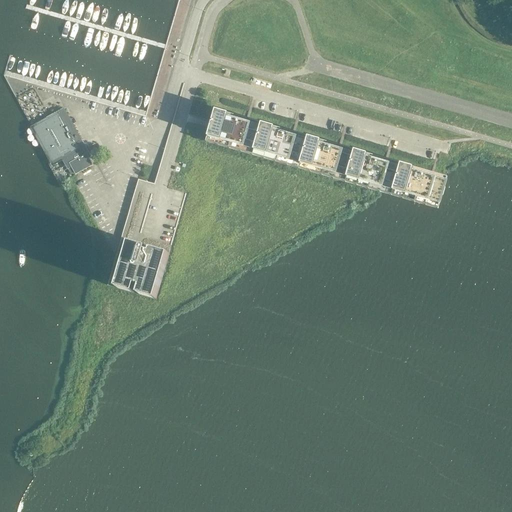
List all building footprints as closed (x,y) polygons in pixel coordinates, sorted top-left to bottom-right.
[(209,129),(206,141),(229,148),(252,155),(262,123),(249,119),(255,101),(252,100),(247,118),(238,116),(215,109),(212,122),(209,129)] [(64,108),(47,118),(49,121),(37,128),(43,139),(38,142),(39,143),(41,142),(52,162),(65,154),(67,158),(63,161),(71,175),(75,172),(76,175),(77,174),(75,172),(79,170),(80,172),(93,166),(86,154),(86,155),(85,155),(82,150),(86,148),(82,150),(81,147),(83,146),(69,120),(68,121),(67,119),(69,117),(64,108)] [(262,123),(252,155),(275,162),(299,168),(308,136),(295,132),(301,114),(298,113),(293,132),(285,129),(262,123)] [(308,136),(299,168),(322,175),(345,182),(354,150),(342,146),(347,127),(344,127),(339,145),(331,143),(308,136)] [(354,150),(345,182),(365,188),(368,189),(376,191),(380,192),(384,193),(392,195),(401,163),(388,159),(394,141),(391,140),(386,159),(378,156),(354,150)] [(438,154),(432,172),(401,163),(392,195),(439,209),(447,176),(435,171),(440,154),(438,154)] [(110,280),(118,282),(117,288),(134,293),(137,285),(139,286),(141,286),(139,294),(156,300),(169,254),(172,246),(187,194),(168,188),(164,187),(155,184),(138,179),(108,285),(108,286),(110,280)]
